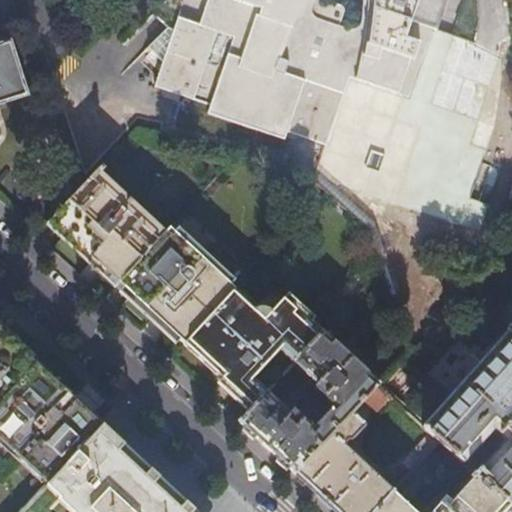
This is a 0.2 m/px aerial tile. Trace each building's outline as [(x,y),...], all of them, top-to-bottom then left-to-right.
[(207,0),(199,24),(178,17),(174,29),(168,27),(147,47),(162,62),(154,86),(209,106),(206,114),(283,141),(286,133),(325,147),(344,94),(349,79),(409,99),(432,31),(436,32),(447,0),(207,0)] [(11,42),(0,45),(0,102),(27,94),(11,42)] [(84,187),(74,156),(57,162),(70,203),(84,187)] [(84,187),(70,203),(51,223),(87,256),(119,285),(166,234),(101,174),(104,170),(102,168),(95,175),(84,187)] [(166,234),(119,285),(160,322),(187,347),(237,291),(169,230),(166,234)] [(237,291),(188,346),(222,376),(255,407),(268,393),(274,387),(275,386),(290,370),(295,364),(320,338),(309,328),(313,323),(299,311),(295,315),(283,303),(266,322),(258,315),(260,313),(237,291)] [(0,402),(36,363),(3,331),(0,328),(0,402)] [(511,335),(507,332),(424,427),(431,434),(441,442),(463,462),(491,430),(505,441),(476,474),(511,505),(511,335)] [(353,414),(380,385),(324,334),(320,338),(295,364),(319,386),(315,389),(334,407),(315,429),(294,411),(291,414),(268,393),(255,407),(241,423),(268,447),(297,474),(353,414)] [(0,402),(0,437),(49,484),(103,425),(70,394),(36,363),(0,402)] [(290,370),(275,386),(274,387),(281,394),(297,377),(290,370)] [(353,414),(297,474),(328,503),(337,511),(375,511),(393,493),(395,492),(346,446),(349,443),(352,443),(368,427),(353,414)] [(49,484),(44,490),(67,511),(197,511),(171,488),(138,457),(103,425),(49,484)] [(413,473),(441,442),(431,434),(404,464),(413,473)] [(413,511),(393,493),(375,511),(511,511),(511,505),(476,474),(475,473),(470,478),(474,481),(460,496),(452,505),(445,499),(432,511),(413,511)] [(452,505),(460,496),(453,491),(445,499),(452,505)]
